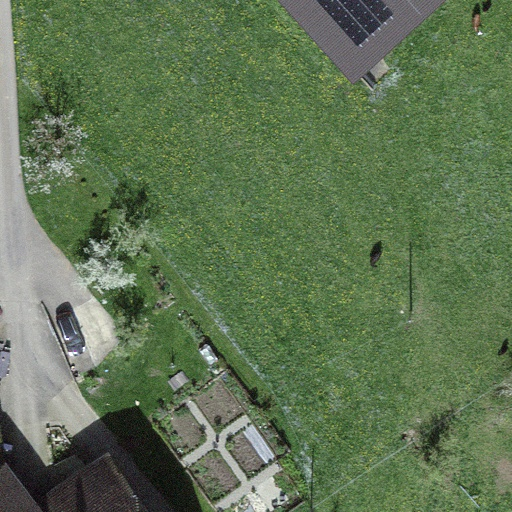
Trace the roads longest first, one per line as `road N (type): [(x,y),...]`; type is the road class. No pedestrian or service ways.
road 1 (track): [(16,341),(153,511)]
road 2 (track): [(102,345),(35,255),(9,253),(0,261)]
